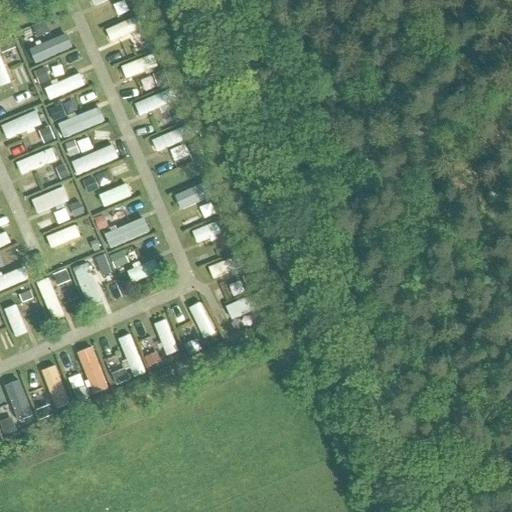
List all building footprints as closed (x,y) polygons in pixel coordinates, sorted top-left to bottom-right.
[(143,8),(139,0),(127,0),(132,13),(143,8)] [(121,44),(154,33),(148,18),(116,29),(121,44)] [(33,28),(37,38),(51,32),(46,22),(33,28)] [(160,46),(155,34),(146,39),(151,50),(160,46)] [(72,35),(42,46),(47,60),(77,49),(72,35)] [(0,41),(0,44),(4,54),(17,49),(12,36),(0,41)] [(35,72),(41,86),(52,81),(46,68),(35,72)] [(62,70),(62,81),(77,82),(77,71),(62,70)] [(171,84),(166,71),(154,75),(160,89),(171,84)] [(50,111),(61,137),(68,134),(65,128),(64,129),(60,120),(68,117),(63,105),(50,111)] [(190,118),(184,105),(172,110),(178,123),(190,118)] [(80,132),(110,124),(105,108),(76,116),(80,132)] [(15,141),(51,125),(44,109),(8,125),(15,141)] [(166,153),(205,138),(199,125),(161,139),(166,153)] [(57,140),(51,126),(39,131),(45,145),(57,140)] [(66,145),(72,159),(83,155),(77,140),(66,145)] [(206,158),(199,142),(188,147),(194,162),(206,158)] [(86,173),(127,158),(122,144),(81,159),(86,173)] [(61,148),(24,156),(27,172),(65,164),(61,148)] [(72,177),(67,165),(57,169),(62,181),(72,177)] [(85,181),(91,195),(103,191),(97,176),(85,181)] [(185,195),(191,210),(226,196),(220,181),(185,195)] [(113,206),(141,196),(136,182),(108,192),(113,206)] [(39,195),(43,209),(73,201),(69,187),(39,195)] [(229,211),(224,197),(213,202),(219,216),(229,211)] [(74,211),(78,219),(87,214),(83,206),(74,211)] [(119,246),(159,231),(153,216),(113,232),(119,246)] [(208,246),(232,235),(226,220),(201,231),(208,246)] [(59,248),(90,235),(84,221),(54,233),(59,248)] [(0,232),(0,248),(19,242),(15,228),(0,232)] [(244,248),(239,236),(228,240),(233,252),(244,248)] [(129,265),(124,251),(112,255),(118,269),(129,265)] [(218,265),(222,279),(252,271),(248,256),(218,265)] [(75,269),(79,278),(90,272),(86,263),(75,269)] [(34,265),(0,272),(0,288),(37,280),(34,265)] [(53,276),(58,287),(71,281),(66,270),(53,276)] [(21,296),(24,304),(36,298),(32,290),(21,296)] [(275,312),(261,318),(265,326),(278,321),(275,312)] [(239,333),(232,321),(222,327),(229,339),(239,333)] [(185,345),(190,357),(204,352),(198,339),(185,345)] [(102,347),(90,351),(100,383),(113,378),(102,347)] [(162,363),(158,352),(146,356),(150,368),(162,363)] [(51,366),(63,406),(76,402),(64,362),(51,366)] [(11,371),(21,399),(33,395),(23,367),(11,371)] [(114,375),(119,386),(132,380),(127,369),(114,375)] [(74,387),(79,400),(93,395),(88,382),(74,387)] [(38,410),(43,422),(55,417),(51,405),(38,410)] [(18,432),(13,419),(0,424),(6,437),(18,432)]
